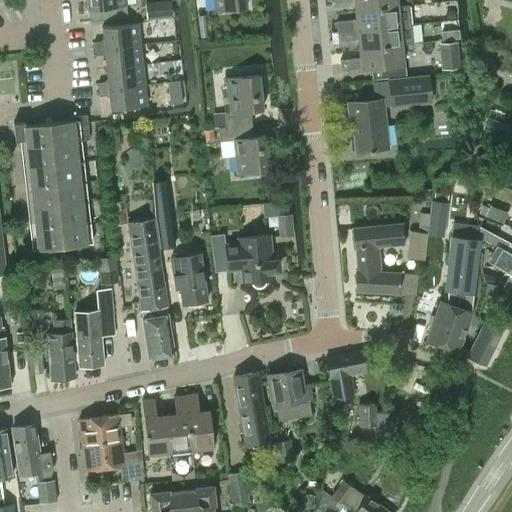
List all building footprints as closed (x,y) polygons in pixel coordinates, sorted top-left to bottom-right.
[(88,9),(89,21),(127,17),(125,0),(86,0),(87,9),(88,9)] [(212,0),(214,11),(246,7),(245,0),(212,0)] [(354,1),(354,11),(396,6),(395,0),(333,0),(334,3),(354,1)] [(152,5),(154,20),(168,18),(167,4),(152,5)] [(336,22),(337,31),(398,24),(396,6),(354,11),(355,19),(336,22)] [(209,21),(199,22),(201,36),(210,35),(209,21)] [(93,42),(94,48),(140,43),(138,23),(101,26),(103,43),(101,43),(99,41),(93,42)] [(357,40),(358,48),(400,44),(398,24),(337,31),(338,42),(357,40)] [(458,38),(459,38),(458,29),(457,29),(441,30),(442,39),(458,38)] [(439,43),(441,69),(459,68),(457,41),(439,43)] [(104,52),(106,67),(142,64),(140,43),(94,48),(94,55),(100,54),(102,52),(104,52)] [(341,69),(371,66),(372,78),(403,75),(400,44),(358,48),(359,57),(339,59),(341,69)] [(97,83),(98,89),(144,84),(142,64),(106,67),(107,83),(105,84),(103,82),(97,83)] [(224,112),(226,126),(251,123),(250,110),(262,109),(258,74),(227,78),(230,111),(224,112)] [(383,106),(407,104),(430,101),(427,76),(404,78),(371,82),(373,99),(346,102),(349,123),(352,123),(355,150),(388,147),(383,106)] [(144,84),(98,89),(98,96),(104,95),(106,93),(108,93),(110,109),(146,105),(144,84)] [(25,140),(26,146),(75,141),(89,139),(86,114),(69,116),(69,120),(25,125),(24,121),(13,122),(15,141),(25,140)] [(251,123),(226,126),(218,127),(219,141),(233,140),(237,173),(268,170),(265,135),(253,136),(251,123)] [(26,146),(28,167),(77,161),(75,141),(26,146)] [(28,167),(30,187),(79,182),(77,161),(28,167)] [(150,182),(159,248),(175,246),(166,180),(150,182)] [(30,187),(32,208),(82,202),(79,182),(30,187)] [(409,230),(406,258),(424,260),(427,234),(444,236),(447,202),(446,202),(448,194),(434,192),(432,201),(430,200),(426,232),(409,230)] [(108,203),(112,226),(127,223),(124,201),(108,203)] [(32,208),(35,228),(84,223),(82,202),(32,208)] [(478,214),(484,216),(488,207),(482,205),(478,214)] [(502,223),(507,212),(489,205),(488,207),(484,216),(502,223)] [(142,317),(141,317),(147,357),(173,353),(152,218),(127,222),(142,317)] [(281,236),(293,235),(291,218),(279,220),(280,221),(279,221),(279,226),(280,225),(281,236)] [(84,223),(35,228),(37,249),(86,244),(84,223)] [(377,246),(403,244),(401,223),(351,228),(354,249),(355,249),(358,270),(355,270),(353,290),(398,293),(400,273),(380,272),(377,246)] [(274,278),(273,272),(274,272),(275,271),(276,271),(277,270),(277,269),(278,268),(278,267),(278,266),(278,265),(278,264),(278,263),(277,261),(275,260),(274,260),(273,259),(272,259),(269,235),(237,238),(238,243),(225,244),(227,271),(241,269),(242,282),(251,281),(252,284),(255,287),(259,287),(262,286),(264,283),(265,279),(274,278)] [(448,290),(447,295),(446,303),(440,301),(427,340),(457,351),(470,311),(478,239),(450,236),(444,290),(448,290)] [(511,275),(510,276),(511,277),(511,255),(501,249),(492,264),(511,275)] [(181,305),(207,300),(200,255),(170,260),(172,276),(177,276),(181,305)] [(113,257),(97,259),(100,283),(116,281),(113,257)] [(492,280),(492,265),(480,266),(482,279),(483,280),(492,280)] [(78,367),(102,365),(98,318),(111,317),(108,289),(95,290),(97,310),(73,312),(78,367)] [(486,365),(504,325),(485,317),(467,356),(486,365)] [(50,379),(73,377),(68,319),(53,320),(54,333),(46,334),(50,379)] [(0,386),(9,386),(3,332),(0,332),(0,386)] [(366,373),(366,372),(362,352),(325,359),(333,400),(353,396),(349,376),(366,373)] [(274,407),(275,407),(278,420),(311,414),(308,401),(309,400),(307,386),(301,387),(298,370),(268,375),(274,407)] [(246,447),(262,444),(270,441),(264,409),(257,373),(232,378),(246,447)] [(188,425),(190,449),(213,446),(209,410),(198,411),(196,394),(184,395),(188,425)] [(166,425),(169,451),(190,449),(188,425),(184,395),(173,397),(175,414),(165,415),(166,425)] [(147,453),(169,451),(166,425),(165,415),(155,416),(154,399),(141,400),(147,453)] [(359,425),(361,425),(374,424),(376,440),(398,438),(397,410),(375,411),(375,404),(357,406),(359,425)] [(78,418),(81,444),(120,439),(117,413),(78,418)] [(19,473),(35,471),(37,486),(39,486),(41,500),(55,498),(52,480),(45,481),(44,476),(42,476),(38,453),(34,424),(12,428),(19,473)] [(0,429),(0,511),(11,511),(8,497),(2,498),(0,481),(0,476),(12,475),(5,429),(0,429)] [(294,459),(289,438),(274,441),(278,462),(294,459)] [(81,444),(84,469),(85,470),(119,466),(121,479),(143,476),(140,450),(122,452),(120,439),(81,444)] [(42,476),(44,476),(50,475),(52,469),(49,451),(38,453),(42,476)] [(243,471),(227,474),(233,507),(249,504),(243,471)] [(343,505),(353,511),(391,511),(342,479),(330,496),(343,505)] [(151,511),(215,511),(212,486),(149,493),(151,511)] [(337,511),(343,505),(330,496),(321,489),(315,511),(337,511)]
